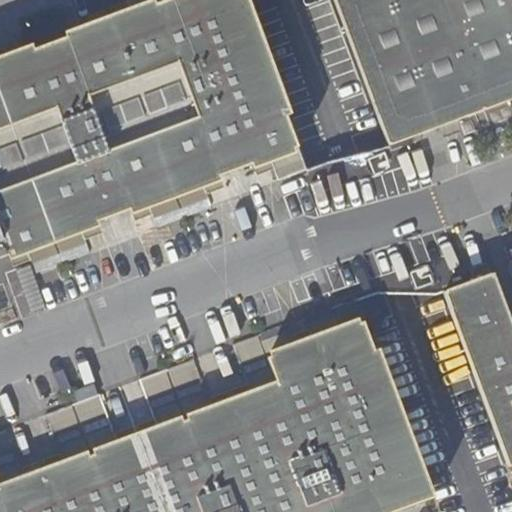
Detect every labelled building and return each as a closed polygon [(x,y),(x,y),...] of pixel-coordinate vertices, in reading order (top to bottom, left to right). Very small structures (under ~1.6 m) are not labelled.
[(0,256),(19,249),(74,229),(141,204),(196,183),(262,159),(291,148),(236,0),(162,0),(0,60),(0,256)] [(511,0),(333,0),(388,146),(511,100),(511,0)] [(300,171),(291,148),(262,159),(271,182),(300,171)] [(196,183),(141,204),(150,226),(204,206),(196,183)] [(74,229),(19,249),(27,272),(83,251),(74,229)] [(511,326),(493,274),(443,292),(466,354),(507,463),(511,460),(511,326)] [(226,345),(245,395),(271,386),(261,358),(356,323),(348,299),(226,345)] [(0,511),(372,511),(420,495),(356,323),(261,358),(271,386),(245,395),(206,411),(151,431),(112,446),(57,466),(17,481),(0,487),(0,511)] [(132,380),(151,431),(206,411),(187,360),(132,380)] [(38,415),(57,466),(112,446),(93,395),(38,415)] [(0,487),(17,481),(0,434),(0,487)]
